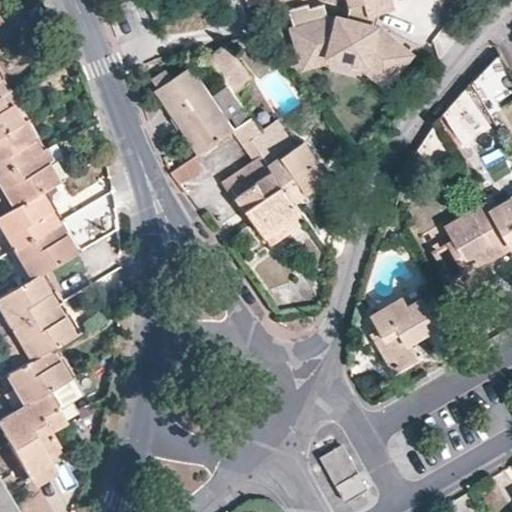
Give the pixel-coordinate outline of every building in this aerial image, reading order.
[(160,0),(150,0),(147,1),(149,5),(154,17),(156,24),(167,20),(165,16),(168,15),(166,1),(160,0)] [(222,0),(217,0),(215,1),(209,3),(216,20),(228,16),(222,0)] [(393,0),(349,0),(351,5),(347,19),(340,17),(339,21),(332,18),(329,18),(324,2),(310,6),(309,3),(289,8),(307,65),(333,57),(334,54),(366,61),(365,64),(387,82),(410,53),(382,31),(375,30),(375,26),(365,24),(367,16),(379,12),(395,8),(393,0)] [(154,17),(149,5),(144,9),(147,17),(154,17)] [(375,26),(379,12),(367,16),(365,24),(375,26)] [(268,27),(262,31),(271,44),(277,39),(268,27)] [(253,76),(227,41),(207,55),(233,88),(234,89),(253,76)] [(511,71),(501,53),(473,83),(487,107),(511,91),(511,71)] [(190,64),(172,77),(158,86),(154,88),(198,152),(217,140),(233,129),(237,134),(257,123),(234,89),(233,88),(217,101),(190,64)] [(158,86),(172,77),(165,67),(151,76),(158,86)] [(0,134),(21,121),(3,89),(0,90),(0,134)] [(467,89),(445,113),(460,135),(484,116),(467,89)] [(266,135),(254,143),(262,153),(295,201),(308,192),(329,174),(304,138),(285,132),(277,118),(261,129),(266,135)] [(21,121),(0,134),(0,173),(40,150),(23,120),(21,121)] [(437,122),(419,148),(431,168),(455,153),(437,122)] [(250,137),(261,129),(257,123),(237,134),(243,142),(250,137)] [(266,135),(261,129),(250,137),(254,143),(266,135)] [(55,142),(44,148),(51,158),(47,161),(58,180),(73,171),(55,142)] [(44,148),(40,150),(0,173),(0,190),(11,208),(40,192),(58,180),(47,161),(51,158),(44,148)] [(295,201),(262,153),(253,159),(222,180),(233,197),(237,194),(247,210),(252,208),(253,210),(258,218),(255,220),(267,236),(297,214),(302,210),(301,208),(295,201)] [(198,159),(194,155),(170,170),(174,175),(198,159)] [(198,159),(174,175),(179,182),(202,166),(198,159)] [(11,208),(0,190),(0,212),(1,214),(11,208)] [(40,192),(11,208),(1,214),(0,214),(0,233),(9,249),(56,221),(40,192)] [(313,199),(308,192),(295,201),(301,208),(313,199)] [(511,194),(491,207),(511,243),(511,194)] [(511,243),(491,207),(486,199),(447,223),(454,237),(448,241),(466,272),(497,253),(499,254),(511,246),(511,243)] [(258,218),(253,210),(252,208),(247,210),(243,212),(250,222),(255,220),(258,218)] [(302,223),(297,214),(267,236),(272,244),(302,223)] [(75,251),(56,221),(9,249),(27,280),(38,274),(75,251)] [(55,302),(38,274),(27,280),(0,295),(0,313),(9,329),(55,302)] [(403,295),(372,314),(380,329),(371,333),(394,371),(419,357),(411,342),(439,326),(422,296),(408,304),(403,295)] [(55,302),(9,329),(19,346),(28,361),(51,348),(50,346),(73,333),(55,302)] [(0,334),(9,329),(0,313),(0,334)] [(9,329),(0,334),(9,351),(19,346),(9,329)] [(68,377),(51,348),(28,361),(4,374),(21,405),(45,390),(46,389),(64,379),(68,377)] [(74,397),(64,379),(46,389),(45,390),(55,408),(74,397)] [(55,408),(45,390),(21,405),(0,417),(0,431),(28,478),(50,465),(43,453),(56,446),(47,429),(63,421),(55,408)] [(342,443),(322,456),(346,498),(367,487),(342,443)] [(0,455),(0,482),(4,490),(16,484),(0,455)] [(55,473),(50,465),(28,478),(33,485),(55,473)]
